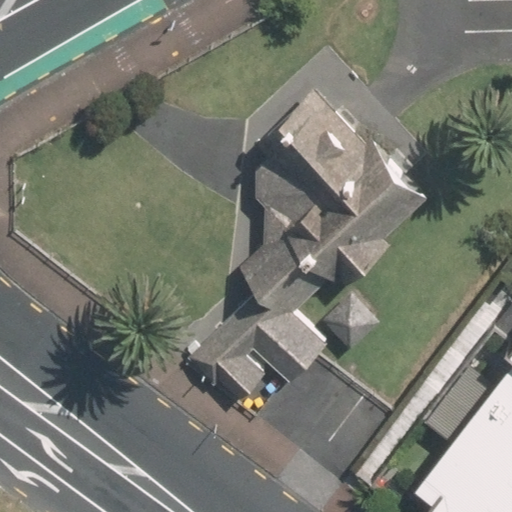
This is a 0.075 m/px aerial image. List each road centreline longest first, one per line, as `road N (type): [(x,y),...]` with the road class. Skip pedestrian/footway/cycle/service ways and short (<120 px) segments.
road 1 (tertiary): [(0,316),(154,449),(200,511)]
road 2 (tertiary): [(116,511),(0,426)]
